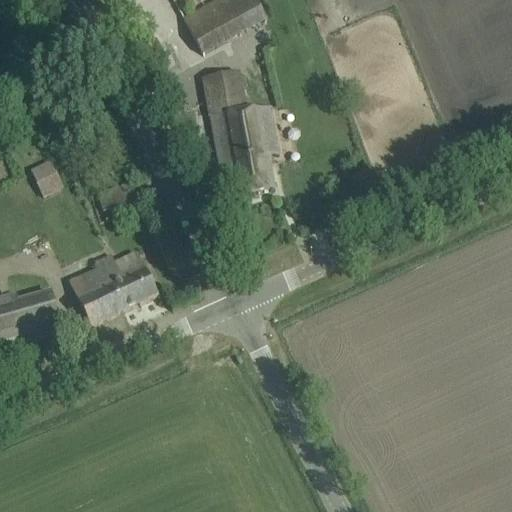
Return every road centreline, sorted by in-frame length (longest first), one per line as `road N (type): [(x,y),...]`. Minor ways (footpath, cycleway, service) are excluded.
road 1 (unclassified): [(234,304),(78,0)]
road 2 (unclassified): [(234,304),(511,180)]
road 3 (unclassified): [(234,304),(0,407)]
road 4 (residential): [(340,511),(234,304)]
